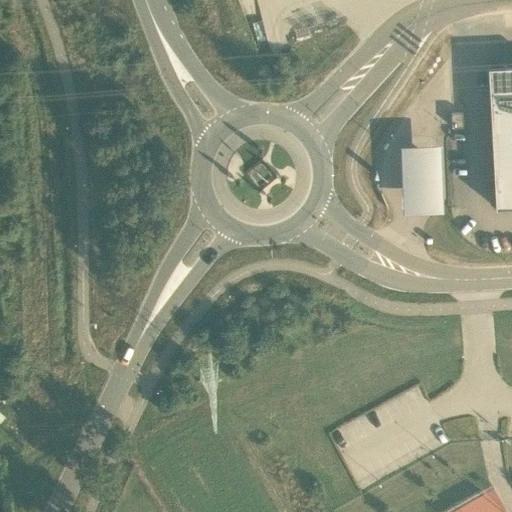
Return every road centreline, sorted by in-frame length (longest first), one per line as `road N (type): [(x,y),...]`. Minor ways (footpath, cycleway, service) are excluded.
road 1 (unclassified): [(293,228),(379,274),(425,284),(476,279)]
road 2 (tertiary): [(203,203),(165,266),(124,371)]
road 3 (unclassified): [(476,279),(390,250),(318,201)]
road 4 (tertiary): [(124,371),(230,230)]
road 5 (unclassified): [(319,150),(422,17)]
road 6 (unclassified): [(422,17),(385,35),(291,118)]
road 7 (tertiary): [(63,511),(124,371)]
road 8 (tertiary): [(150,5),(171,77),(204,143)]
road 9 (tertiary): [(233,117),(150,5)]
